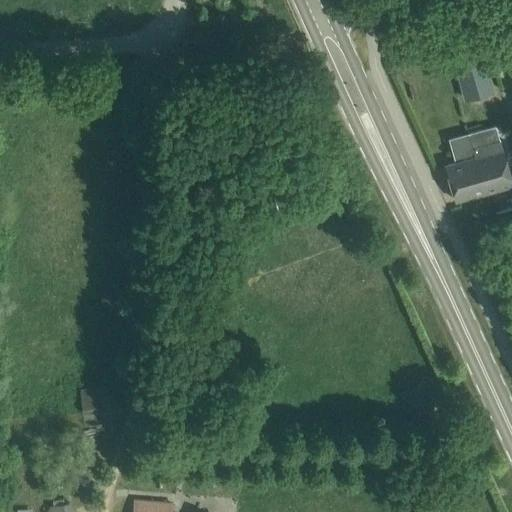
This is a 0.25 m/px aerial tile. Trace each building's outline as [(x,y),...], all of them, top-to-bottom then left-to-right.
[(483,51),(454,59),(464,97),(493,89),(483,51)] [(511,183),(501,144),(495,125),(468,132),(475,156),(447,164),(446,163),(445,164),(455,199),(456,199),(456,198),(511,183)] [(277,208),(272,191),(240,200),(246,218),(277,208)] [(108,385),(81,388),(80,388),(82,414),(111,410),(108,385)] [(133,511),(172,511),(173,502),(134,498),(133,511)] [(71,511),(70,501),(49,504),(48,505),(49,511),(71,511)]
